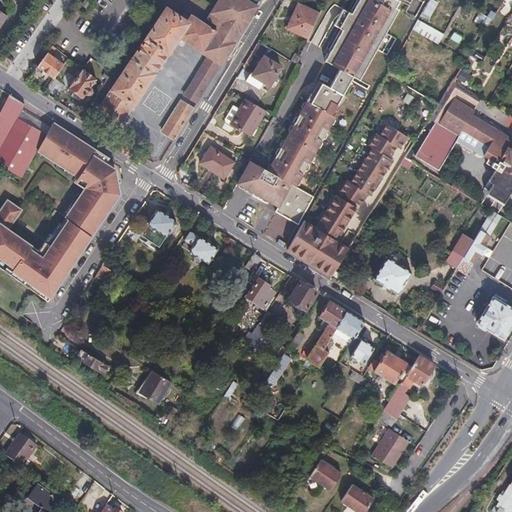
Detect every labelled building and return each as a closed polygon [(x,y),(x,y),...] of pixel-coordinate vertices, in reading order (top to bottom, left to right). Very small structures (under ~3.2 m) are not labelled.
[(219,0),(218,3),(210,16),(211,16),(209,19),(218,25),(217,28),(193,13),(192,15),(185,11),(182,16),(168,7),(99,110),(119,124),(179,36),(208,56),(183,96),(195,105),(237,37),(241,32),(255,7),(258,1),(256,0),(219,0)] [(292,183),(297,185),(297,183),(301,183),(302,180),(301,177),(305,170),(308,169),(310,166),(309,162),(310,161),(313,160),(315,157),(314,154),(317,146),(321,146),(323,142),(322,139),(322,137),(326,136),(328,133),(326,130),(330,123),(333,123),(335,119),(334,116),(334,115),(331,113),(334,108),(336,109),(349,97),(342,93),(352,75),(357,78),(375,48),(381,51),(390,35),(385,32),(398,10),(396,8),(400,1),(397,0),(359,0),(352,13),(347,10),(343,8),(335,25),(337,26),(343,30),(325,60),(339,68),(329,86),(317,79),(311,92),(310,91),(305,99),(301,100),(300,104),(301,108),(297,114),(294,115),(292,118),(293,121),(292,124),(288,125),(287,128),(288,132),(284,138),(281,139),(279,143),(280,146),(276,147),(275,150),(276,154),(272,160),(269,162),(267,165),(268,169),(267,170),(256,164),(249,160),(235,184),(243,190),(277,210),(282,200),(292,183)] [(439,2),(434,0),(429,0),(421,15),(429,20),(439,2)] [(298,5),(287,29),(307,38),(319,14),(298,5)] [(490,10),(483,6),(479,13),(486,17),(490,10)] [(495,13),(490,10),(486,17),(491,20),(495,13)] [(486,17),(479,13),(474,21),(486,28),(491,20),(486,17)] [(438,44),(443,34),(418,19),(412,29),(438,44)] [(64,64),(47,52),(37,67),(53,79),(64,64)] [(475,60),(468,56),(463,65),(469,69),(475,60)] [(252,75),(265,83),(269,85),(280,67),(264,57),(252,75)] [(81,70),(68,88),(74,92),(71,96),(79,102),(85,94),(88,96),(92,91),(91,89),(93,86),(91,85),(95,80),(81,70)] [(261,90),(265,83),(252,75),(250,74),(245,81),(261,90)] [(473,85),(457,74),(453,81),(469,91),(473,85)] [(479,103),(455,89),(432,123),(435,124),(414,157),(438,172),(458,143),(483,159),(493,165),(490,171),(493,174),(486,186),(491,189),(485,199),(503,209),(511,194),(511,139),(473,116),(479,103)] [(0,165),(21,177),(35,154),(37,149),(47,134),(17,117),(24,105),(9,95),(0,112),(0,165)] [(250,136),(264,110),(244,98),(237,110),(229,124),(250,136)] [(173,139),(193,108),(180,100),(161,131),(173,139)] [(229,124),(237,110),(232,107),(224,121),(229,124)] [(21,211),(7,201),(0,211),(0,269),(33,293),(36,289),(49,298),(90,236),(119,194),(114,169),(105,163),(104,162),(102,165),(97,161),(100,156),(95,152),(96,151),(53,123),(47,134),(37,149),(55,161),(54,162),(88,186),(73,208),(70,205),(62,217),(70,223),(66,228),(62,226),(54,238),(48,247),(44,244),(36,255),(29,250),(31,247),(7,230),(8,229),(21,211)] [(347,180),(340,193),(360,205),(367,193),(370,195),(392,159),(389,157),(396,146),(399,148),(407,136),(386,123),(379,135),(376,134),(368,146),(372,148),(350,182),(347,180)] [(233,162),(210,147),(200,163),(223,178),(233,162)] [(108,159),(96,151),(95,152),(100,156),(97,161),(102,165),(104,162),(105,163),(108,159)] [(451,186),(473,199),(475,196),(453,182),(451,186)] [(292,183),(282,200),(277,210),(279,211),(297,221),(300,222),(314,195),(297,185),(292,183)] [(336,195),(316,227),(336,240),(357,207),(336,195)] [(140,235),(158,247),(174,223),(156,211),(140,235)] [(488,236),(500,217),(491,211),(479,230),(488,236)] [(304,219),(287,249),(318,268),(330,276),(343,256),(347,249),(348,247),(336,240),(316,227),(304,219)] [(483,244),(488,236),(479,230),(473,240),(463,257),(472,263),(477,254),(479,256),(486,246),(483,244)] [(216,249),(189,232),(183,240),(185,242),(181,247),(207,263),(216,249)] [(48,247),(54,238),(50,235),(44,244),(48,247)] [(454,252),(463,257),(473,240),(465,235),(454,252)] [(347,249),(343,256),(347,259),(351,252),(347,249)] [(463,257),(454,252),(447,264),(455,269),(463,257)] [(244,268),(251,273),(261,258),(253,253),(244,268)] [(411,272),(386,257),(372,278),(397,294),(411,272)] [(463,257),(457,267),(466,273),(472,263),(463,257)] [(257,280),(246,297),(262,307),(272,293),(266,288),(267,286),(257,280)] [(316,293),(299,282),(288,300),(305,310),(316,293)] [(429,288),(440,295),(443,290),(432,284),(429,288)] [(33,293),(46,302),(49,298),(36,289),(33,293)] [(477,323),(502,338),(511,321),(511,310),(492,298),(477,323)] [(317,317),(326,304),(319,299),(308,316),(315,321),(317,317)] [(306,360),(312,364),(317,367),(327,352),(322,349),(336,328),(346,312),(328,301),(326,304),(317,317),(322,320),(329,324),(325,331),(317,343),(306,360)] [(266,312),(258,324),(259,325),(265,328),(270,331),(278,319),(266,312)] [(353,338),(354,338),(363,323),(346,312),(336,328),(353,338)] [(318,327),(325,331),(329,324),(322,320),(318,327)] [(265,328),(259,325),(252,337),(257,340),(265,328)] [(270,331),(265,328),(257,340),(253,347),(250,352),(258,357),(272,333),(270,331)] [(257,340),(252,337),(247,333),(243,340),(253,347),(257,340)] [(353,351),(350,356),(349,357),(362,365),(372,348),(360,340),(359,341),(354,338),(353,338),(347,347),(353,351)] [(300,356),(306,360),(317,343),(311,339),(300,356)] [(347,347),(344,353),(350,356),(353,351),(347,347)] [(402,380),(405,376),(411,367),(406,364),(385,350),(380,359),(377,363),(374,361),(372,360),(367,368),(393,384),(398,377),(402,380)] [(104,375),(109,367),(82,351),(77,359),(104,375)] [(283,355),(257,394),(263,399),(289,359),(283,355)] [(421,385),(434,365),(418,356),(411,367),(405,376),(413,381),(421,385)] [(301,369),(307,373),(312,364),(306,360),(301,369)] [(362,377),(343,366),(338,373),(361,387),(365,380),(362,377)] [(157,404),(170,383),(152,372),(139,393),(157,404)] [(411,383),(413,381),(405,376),(402,380),(400,383),(405,386),(408,381),(411,383)] [(237,384),(232,381),(222,397),(227,400),(237,384)] [(385,405),(398,414),(409,398),(403,394),(407,388),(405,386),(400,383),(385,405)] [(394,419),(398,414),(385,405),(382,411),(394,419)] [(277,421),(277,420),(279,416),(265,409),(262,413),(277,421)] [(389,428),(372,455),(392,467),(408,441),(389,428)] [(13,443),(29,455),(35,446),(19,434),(13,443)] [(20,467),(29,455),(13,443),(4,455),(20,467)] [(343,454),(350,457),(352,453),(347,448),(343,454)] [(319,459),(308,476),(328,490),(340,473),(319,459)] [(511,511),(511,480),(502,497),(499,495),(495,501),(498,502),(495,508),(492,506),(489,511),(511,511)] [(359,511),(370,496),(349,481),(338,499),(357,511),(359,511)] [(24,496),(43,509),(40,511),(48,511),(57,500),(33,483),(24,496)]
